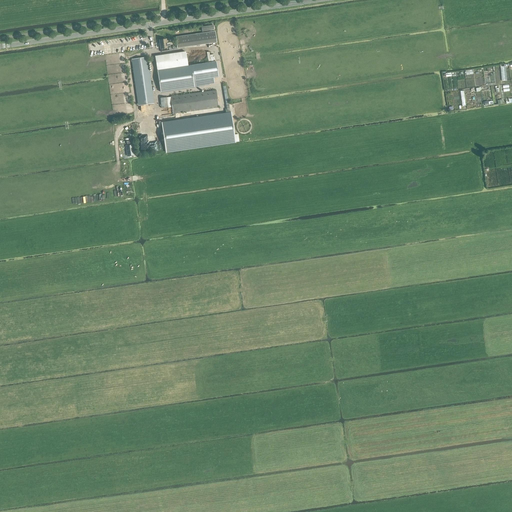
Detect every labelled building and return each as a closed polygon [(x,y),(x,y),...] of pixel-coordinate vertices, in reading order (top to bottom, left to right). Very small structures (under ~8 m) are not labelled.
[(177,47),(217,42),(215,31),(176,35),(177,47)] [(167,47),(166,39),(159,40),(159,41),(159,43),(160,43),(161,49),(161,52),(171,51),(170,47),(167,47)] [(185,52),(155,56),(157,70),(160,91),(161,93),(167,92),(194,87),(193,81),(213,78),(218,77),(216,62),(188,66),(185,52)] [(139,105),(154,103),(147,57),(131,60),(139,105)] [(216,90),(160,97),(162,115),(218,107),(216,90)] [(162,123),(166,152),(230,143),(235,143),(235,142),(234,135),(231,113),(162,123)]
